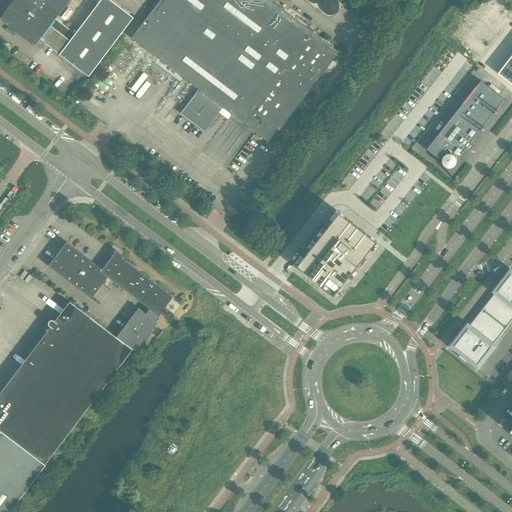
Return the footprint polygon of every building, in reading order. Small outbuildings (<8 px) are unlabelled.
[(55,19),(69,0),(13,0),(0,18),(0,19),(9,26),(6,29),(15,36),(17,32),(35,46),(40,39),(89,76),(133,18),(110,0),(100,0),(75,34),(55,19)] [(159,0),(131,38),(199,89),(180,113),(204,131),(223,107),(268,142),(277,129),(279,130),(324,72),(327,70),(328,69),(327,68),(339,52),(270,0),(159,0)] [(511,55),(498,73),(511,84),(511,55)] [(480,80),(426,149),(439,159),(447,148),(459,157),(504,99),(480,80)] [(339,212),(297,265),(309,274),(308,275),(334,295),(334,294),(376,241),(339,212)] [(102,269),(85,256),(67,242),(48,266),(91,299),(108,277),(150,309),(146,314),(138,308),(116,337),(133,349),(135,351),(157,322),(155,321),(155,320),(157,320),(158,320),(159,319),(159,317),(158,316),(159,316),(173,297),(122,258),(123,257),(116,251),(113,255),(102,269)] [(468,325),(451,345),(478,366),(494,345),(493,344),(511,319),(511,271),(510,270),(494,291),(495,292),(469,326),(468,325)] [(0,430),(46,464),(133,349),(116,337),(76,307),(61,326),(58,323),(53,329),(57,332),(0,407),(0,430)] [(0,511),(10,511),(46,464),(0,430),(0,511)]
